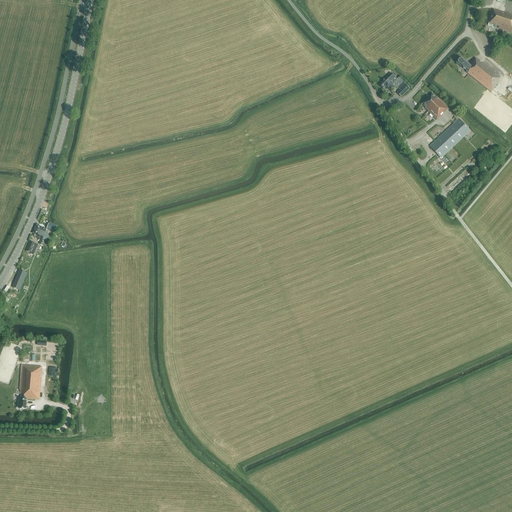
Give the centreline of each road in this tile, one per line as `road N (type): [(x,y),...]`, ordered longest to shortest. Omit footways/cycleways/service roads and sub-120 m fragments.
road 1 (secondary): [(0,282),(48,177),(90,0)]
road 2 (unclassified): [(468,32),(410,93),(390,103),(288,0)]
road 3 (track): [(511,285),(421,164)]
